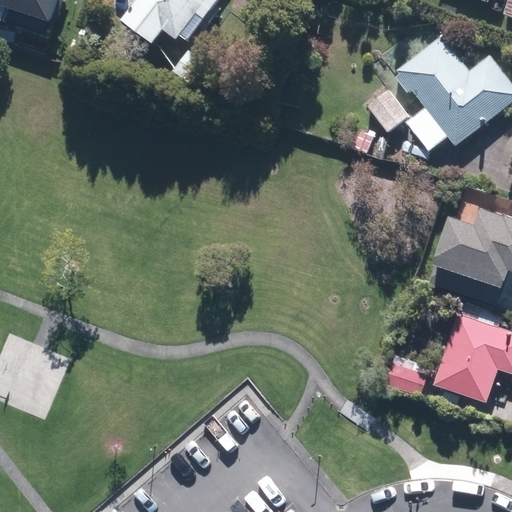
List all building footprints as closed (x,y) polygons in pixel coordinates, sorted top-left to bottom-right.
[(0,0),(0,5),(60,25),(68,0),(0,0)] [(184,40),(213,0),(144,0),(128,22),(159,44),(170,30),(184,40)] [(511,105),(511,80),(494,57),(473,72),(447,38),(402,72),(460,146),(484,127),(511,105)] [(192,50),(176,70),(204,93),(220,73),(192,50)] [(391,90),(370,107),(391,134),(412,117),(391,90)] [(474,225),(447,216),(430,265),(501,288),(507,269),(511,270),(511,218),(480,207),(474,225)] [(207,283),(124,262),(109,321),(175,337),(186,294),(203,298),(207,283)] [(511,373),(511,331),(463,315),(440,384),(492,401),(502,370),(511,373)] [(430,375),(397,365),(390,386),(423,396),(430,375)]
